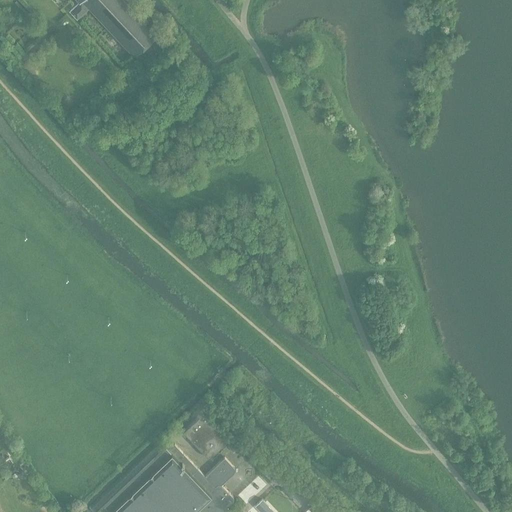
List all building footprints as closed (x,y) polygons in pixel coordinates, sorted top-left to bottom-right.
[(89,7),(119,39),(134,56),(156,35),(123,0),(77,0),(80,2),(70,11),(77,18),(89,7)] [(184,430),(209,458),(229,439),(203,412),(184,430)] [(221,511),(234,501),(234,497),(222,484),(235,472),(235,468),(225,457),(205,475),(175,443),(171,443),(97,511),(221,511)] [(231,443),(228,447),(234,452),(237,449),(236,448),(233,445),(231,443)] [(295,479),(301,473),(291,463),(285,469),(295,479)] [(307,478),(296,488),(313,505),(311,507),(316,511),(337,511),(343,506),(335,498),(330,503),(307,478)]
